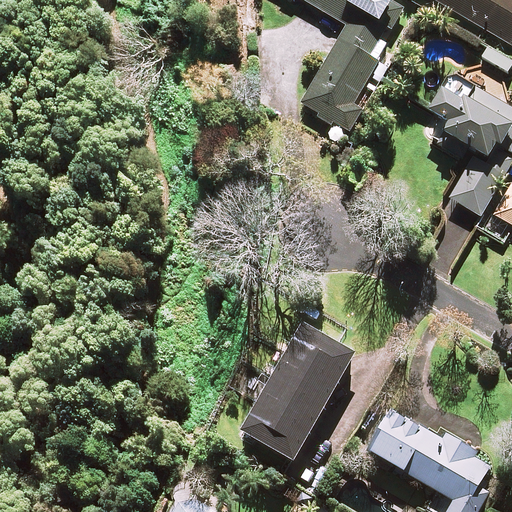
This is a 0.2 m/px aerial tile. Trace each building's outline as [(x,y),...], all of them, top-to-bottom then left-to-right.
[(388,70),(377,63),(387,45),(384,44),(403,11),(384,0),(297,0),(346,28),(301,107),(348,134),(361,111),(353,107),(370,77),(380,82),(388,70)] [(511,0),(428,0),(511,49),(511,0)] [(454,22),(447,33),(474,48),(481,37),(454,22)] [(511,62),(487,48),(480,60),(506,74),(511,63),(511,62)] [(511,111),(475,92),(469,102),(461,97),(457,103),(439,93),(427,116),(448,128),(437,148),(461,162),(465,155),(472,159),(448,202),(482,221),(511,167),(511,158),(510,157),(511,153),(511,111)] [(511,184),(484,232),(501,241),(510,226),(511,227),(511,184)] [(353,357),(301,327),(240,435),(292,465),(353,357)] [(441,443),(389,413),(382,425),(374,420),(367,432),(376,437),(366,453),(451,502),(445,511),(478,511),(487,497),(476,491),(491,464),(444,437),(441,443)] [(210,511),(212,510),(182,493),(170,511),(210,511)]
